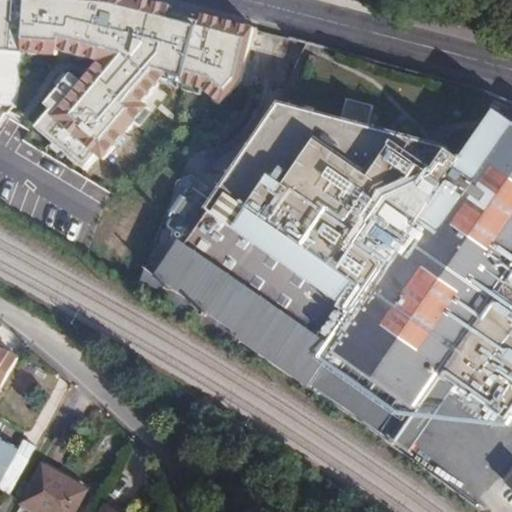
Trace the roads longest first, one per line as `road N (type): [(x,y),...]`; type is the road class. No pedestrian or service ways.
road 1 (secondary): [(245,0),(511,70)]
road 2 (residential): [(0,308),(85,372),(159,448)]
